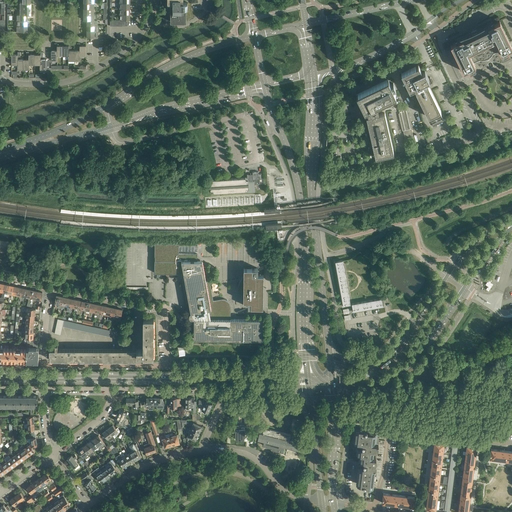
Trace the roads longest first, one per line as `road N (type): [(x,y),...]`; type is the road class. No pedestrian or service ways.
road 1 (secondary): [(264,87),(300,200),(307,374)]
road 2 (secondary): [(0,157),(264,87)]
road 3 (secondary): [(328,344),(311,199),(313,75)]
road 4 (secondary): [(230,42),(166,66),(79,120),(0,149)]
road 5 (secondary): [(367,384),(408,365),(511,226)]
road 6 (residential): [(375,507),(391,429),(511,443)]
road 7 (residential): [(153,0),(137,38),(88,73),(52,84),(0,78)]
road 8 (tertiary): [(187,378),(9,377)]
road 9 (residential): [(112,390),(221,391),(201,450)]
road 10 (tertiary): [(313,75),(381,51),(458,0)]
road 11 (secondary): [(511,222),(468,250),(405,341)]
road 12 (residential): [(321,500),(289,494),(246,454),(201,450)]
road 13 (residential): [(87,505),(147,464),(201,450)]
road 14 (tertiary): [(187,378),(309,386)]
road 15 (residential): [(167,367),(45,367)]
